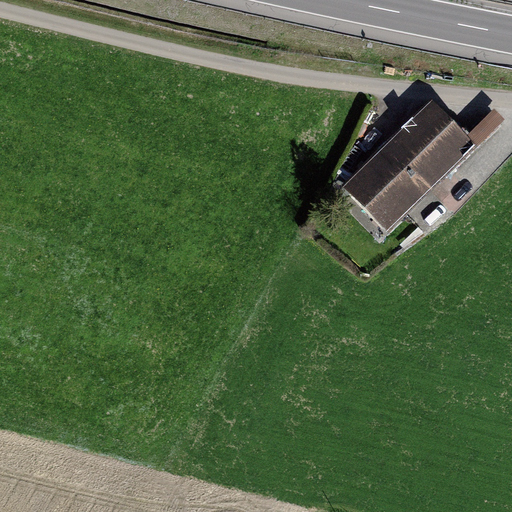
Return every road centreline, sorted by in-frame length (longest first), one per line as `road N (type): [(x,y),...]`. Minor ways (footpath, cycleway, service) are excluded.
road 1 (track): [(511,101),(283,74),(0,10)]
road 2 (motorway): [(332,0),(511,35)]
